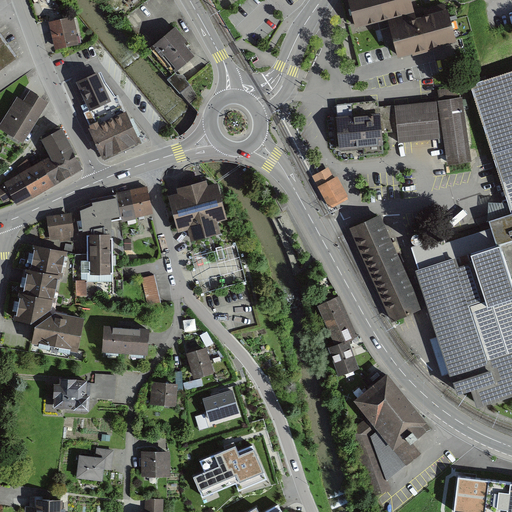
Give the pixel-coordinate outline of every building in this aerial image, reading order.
[(39,0),(32,0),(31,0),(34,8),(42,6),(39,0)] [(348,0),(357,31),(388,22),(414,15),(410,0),(348,0)] [(445,6),(414,15),(388,22),(399,60),(456,44),(445,6)] [(73,20),(50,25),(56,53),(79,48),(73,20)] [(188,44),(176,30),(151,50),(174,77),(194,60),(184,48),(188,44)] [(0,38),(0,73),(17,62),(0,38)] [(511,68),(474,82),(511,209),(511,208),(511,68)] [(177,76),(169,84),(180,96),(181,96),(190,106),(199,98),(186,82),(186,80),(184,77),(177,76)] [(0,134),(24,149),(50,105),(30,93),(24,104),(17,100),(0,129),(0,134)] [(463,94),(438,98),(447,161),(472,158),(463,94)] [(140,146),(117,97),(90,109),(98,125),(90,129),(105,162),(140,146)] [(379,98),(335,101),(338,145),(341,149),(364,147),(364,153),(383,152),(381,131),(398,129),(396,102),(380,103),(379,98)] [(436,98),(396,102),(398,129),(399,139),(440,136),(436,98)] [(41,145),(49,159),(51,162),(72,151),(62,133),(41,145)] [(40,164),(54,188),(84,171),(72,151),(51,162),(49,159),(40,164)] [(33,200),(54,188),(40,164),(33,169),(27,159),(16,169),(20,177),(33,200)] [(346,195),(332,168),(322,173),(317,176),(331,203),(346,195)] [(178,189),(169,191),(179,227),(189,225),(192,236),(220,228),(217,217),(229,214),(219,178),(209,181),(207,176),(177,184),(178,189)] [(18,208),(33,200),(20,177),(5,184),(6,185),(0,188),(0,197),(3,204),(13,199),(18,208)] [(148,183),(130,187),(135,214),(154,210),(148,183)] [(135,214),(130,187),(117,190),(117,192),(121,210),(122,218),(136,216),(135,214)] [(94,200),(81,205),(83,216),(77,217),(79,229),(88,226),(88,257),(81,257),(82,269),(90,269),(90,271),(113,271),(113,233),(112,233),(111,212),(121,210),(117,192),(93,197),(94,200)] [(511,208),(511,209),(490,215),(493,224),(440,240),(438,232),(413,241),(457,387),(470,383),(477,402),(511,390),(511,208)] [(422,304),(380,212),(351,224),(393,317),(422,304)] [(73,214),(48,217),(50,237),(75,235),(73,214)] [(54,301),(59,275),(63,275),(68,245),(35,239),(30,261),(28,261),(23,285),(20,285),(15,314),(32,313),(51,305),(54,301)] [(222,245),(216,247),(220,259),(226,257),(222,245)] [(156,274),(142,277),(148,304),(162,301),(156,274)] [(87,278),(76,279),(76,294),(87,293),(87,278)] [(339,298),(318,307),(336,346),(357,337),(339,298)] [(56,308),(36,318),(33,338),(78,347),(85,313),(56,308)] [(194,328),(193,317),(184,318),(186,329),(194,328)] [(104,321),(103,348),(148,350),(150,323),(104,321)] [(349,342),(329,350),(340,378),(359,371),(349,342)] [(207,343),(187,349),(194,373),(214,368),(207,343)] [(54,379),(53,393),(55,393),(54,403),(89,405),(90,390),(85,390),(86,374),(60,373),(60,379),(54,379)] [(117,374),(96,373),(96,385),(93,385),(92,397),(116,398),(117,374)] [(431,430),(387,376),(354,404),(377,432),(371,437),(354,434),(374,496),(391,490),(387,480),(420,453),(413,444),(431,430)] [(177,403),(179,380),(153,379),(151,401),(177,403)] [(232,383),(201,394),(211,421),(241,411),(232,383)] [(205,414),(195,417),(200,431),(209,429),(205,414)] [(239,449),(235,441),(215,450),(216,452),(202,457),(206,467),(196,471),(201,485),(237,470),(240,476),(265,465),(255,442),(239,449)] [(114,448),(97,446),(96,453),(106,455),(113,455),(114,448)] [(171,473),(170,448),(142,449),(143,473),(171,473)] [(96,453),(80,451),(77,474),(103,477),(104,468),(106,455),(96,453)] [(113,455),(106,455),(104,468),(112,468),(113,455)] [(511,511),(511,481),(458,475),(454,511),(466,511),(511,511)] [(60,511),(61,493),(35,493),(35,505),(37,505),(37,511),(60,511)] [(145,497),(145,511),(159,511),(164,510),(164,497),(145,497)] [(286,511),(281,502),(264,511),(263,511),(257,502),(239,511),(286,511)]
